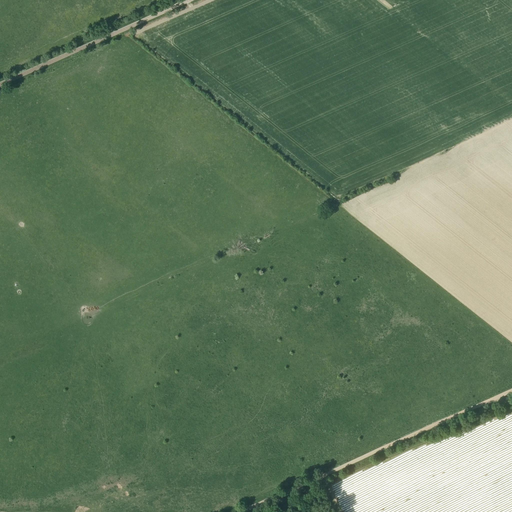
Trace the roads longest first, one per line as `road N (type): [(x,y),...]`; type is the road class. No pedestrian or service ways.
road 1 (track): [(242,511),(511,390)]
road 2 (unclassified): [(0,84),(190,0)]
